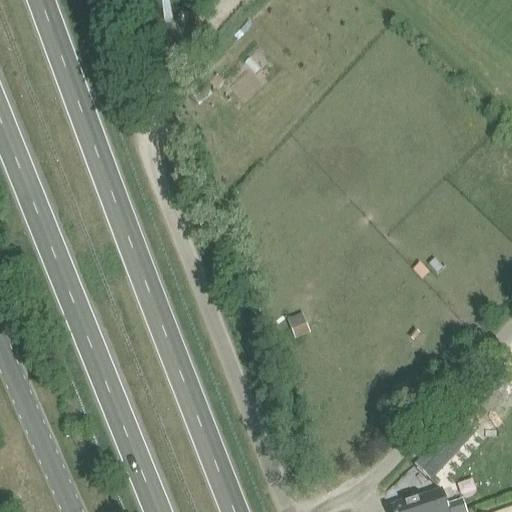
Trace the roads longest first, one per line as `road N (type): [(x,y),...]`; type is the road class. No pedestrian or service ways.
road 1 (trunk): [(243,511),(46,0)]
road 2 (trunk): [(0,116),(158,511)]
road 3 (unclassified): [(287,511),(144,132)]
road 4 (unclassified): [(319,511),(363,486),(511,324)]
road 5 (tertiary): [(66,511),(0,357)]
road 6 (track): [(144,132),(142,115),(158,80),(222,0)]
